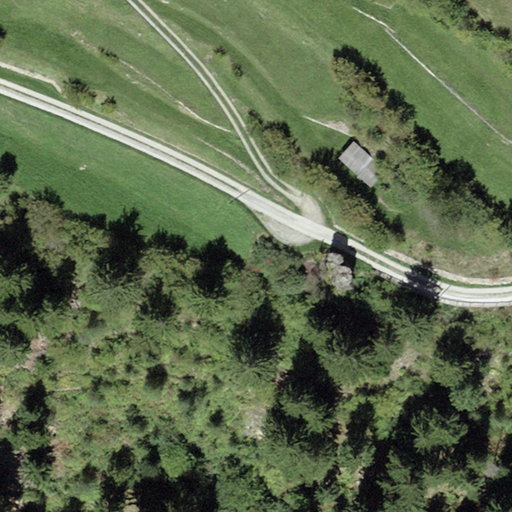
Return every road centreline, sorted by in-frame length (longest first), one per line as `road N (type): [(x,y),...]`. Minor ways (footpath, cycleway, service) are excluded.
road 1 (track): [(0,87),(447,291),(511,290)]
road 2 (track): [(318,226),(311,204),(270,177),(224,98),(136,0)]
